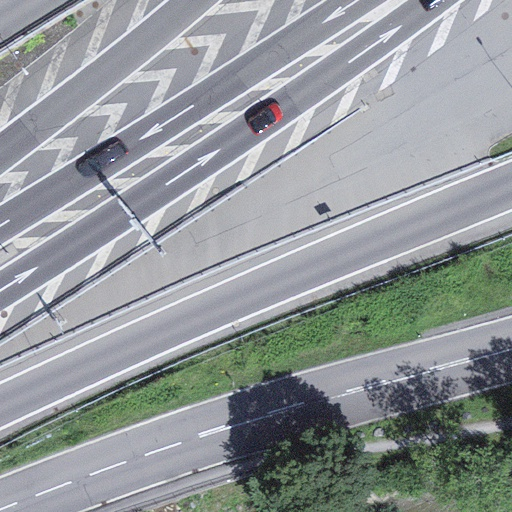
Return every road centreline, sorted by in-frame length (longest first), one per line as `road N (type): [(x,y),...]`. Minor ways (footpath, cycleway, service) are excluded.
road 1 (trunk): [(0,405),(511,187)]
road 2 (primary): [(511,347),(162,447),(0,511)]
road 3 (trunk): [(0,292),(349,61),(416,0)]
road 4 (trunk): [(370,0),(0,227)]
road 5 (trunk): [(195,0),(0,154)]
